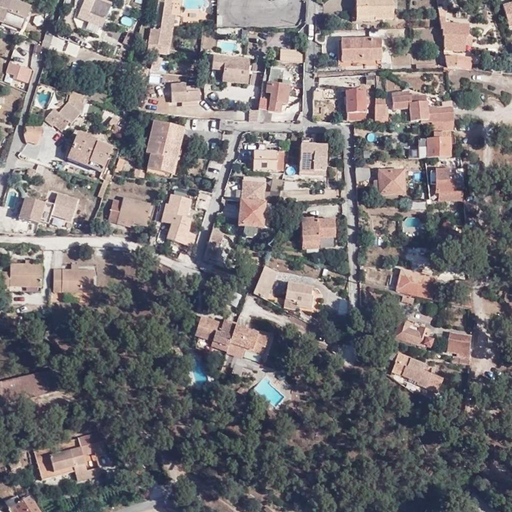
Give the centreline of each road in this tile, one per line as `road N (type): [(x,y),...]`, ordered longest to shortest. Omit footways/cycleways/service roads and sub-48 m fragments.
road 1 (residential): [(0,239),(127,242),(191,269),(239,126),(302,129)]
road 2 (residential): [(302,129),(345,131),(354,274),(349,358)]
road 3 (residential): [(511,108),(490,125),(486,144),(476,283),(485,321)]
road 4 (residential): [(0,194),(59,0)]
road 5 (residential): [(302,129),(307,0)]
road 6 (residential): [(189,511),(158,487),(133,486),(79,511)]
